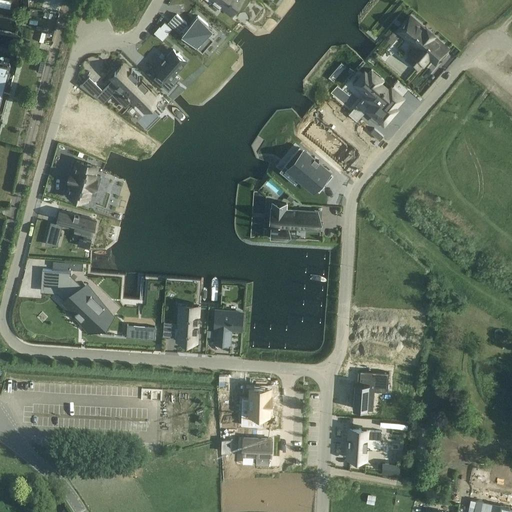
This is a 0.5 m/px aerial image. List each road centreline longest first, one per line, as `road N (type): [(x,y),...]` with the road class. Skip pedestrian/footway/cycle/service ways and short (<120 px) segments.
road 1 (residential): [(288,368),(39,352),(4,329),(75,52),(136,36),(159,0)]
road 2 (unclassified): [(329,372),(341,344),(355,189),(479,45),(493,40),(511,49)]
road 3 (residential): [(67,0),(0,259)]
road 4 (unclassified): [(322,511),(329,372)]
road 5 (unclassified): [(0,422),(80,511)]
